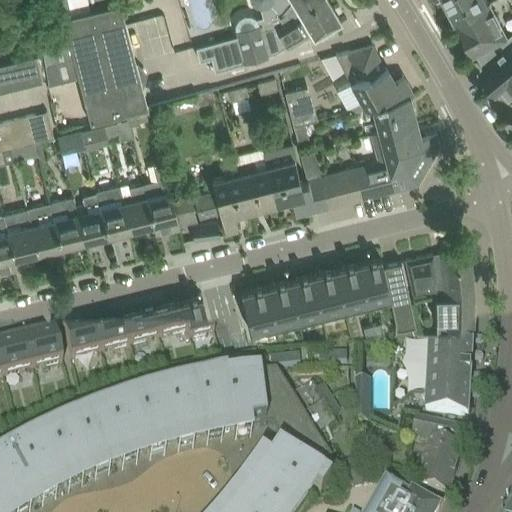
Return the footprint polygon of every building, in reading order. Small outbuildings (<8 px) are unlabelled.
[(40,0),(46,21),(70,15),(66,0),(40,0)] [(238,34),(196,46),(198,53),(252,38),(261,33),(299,10),(300,10),(316,0),(252,0),(255,3),(261,5),(263,15),(266,26),(238,34)] [(252,38),(198,53),(199,58),(211,54),(215,68),(245,60),(245,61),(268,55),(267,52),(275,50),(279,48),(286,44),(287,46),(307,34),(309,38),(340,19),(329,0),(316,0),(300,10),(299,10),(261,33),(252,38)] [(446,0),(456,18),(489,1),(488,0),(446,0)] [(480,51),(492,45),(508,37),(489,1),(456,18),(474,54),(480,51)] [(46,21),(38,23),(45,63),(48,83),(78,75),(90,121),(126,112),(131,110),(148,106),(140,78),(145,77),(142,68),(138,70),(120,2),(101,7),(70,15),(46,21)] [(511,33),(508,37),(492,45),(480,51),(491,64),(482,70),(497,88),(502,84),(511,75),(511,33)] [(345,51),(336,54),(351,81),(365,106),(372,104),(372,103),(409,94),(409,95),(413,92),(407,81),(403,74),(393,79),(386,67),(385,67),(372,43),(345,51)] [(36,55),(23,58),(30,84),(42,81),(36,55)] [(18,87),(30,84),(23,58),(12,61),(18,87)] [(7,90),(18,87),(12,61),(0,64),(7,90)] [(511,75),(502,84),(511,96),(511,75)] [(260,92),(277,87),(275,77),(258,82),(260,92)] [(231,99),(249,95),(246,85),(229,89),(231,99)] [(306,86),(285,91),(286,95),(290,112),(293,124),(304,122),(314,119),(306,86)] [(198,103),(215,98),(212,88),(195,93),(198,103)] [(379,131),(416,121),(409,95),(409,94),(372,103),(372,104),(379,131)] [(148,106),(131,110),(135,123),(140,122),(139,121),(151,118),(150,116),(148,106)] [(41,140),(54,137),(47,109),(35,112),(41,140)] [(34,141),(41,140),(35,112),(24,115),(30,142),(34,141)] [(19,145),(30,142),(24,115),(12,118),(19,145)] [(7,148),(11,147),(19,145),(12,118),(1,121),(7,148)] [(128,121),(127,119),(104,124),(107,136),(119,133),(120,139),(132,136),(128,121)] [(7,148),(1,121),(0,120),(0,149),(2,149),(5,162),(14,160),(11,147),(7,148)] [(416,121),(379,131),(371,133),(378,160),(429,147),(430,144),(428,133),(419,135),(416,121)] [(298,141),(308,139),(304,122),(293,124),(298,141)] [(84,141),(96,139),(107,136),(104,124),(81,130),(84,141)] [(81,130),(57,136),(61,153),(62,153),(65,166),(79,162),(76,150),(85,147),(84,141),(81,130)] [(398,188),(417,183),(440,145),(436,131),(428,133),(430,144),(429,147),(378,160),(355,166),(361,191),(363,197),(398,188)] [(19,145),(11,147),(14,160),(38,154),(34,141),(30,142),(19,145)] [(319,175),(307,179),(300,180),(294,158),(291,144),(263,151),(276,201),(291,198),(296,215),(316,210),(314,203),(326,200),(319,175)] [(276,201),(263,151),(262,147),(235,155),(237,164),(249,208),(276,201)] [(307,179),(319,175),(320,175),(313,148),(300,151),(307,179)] [(171,192),(163,159),(152,162),(156,180),(144,183),(155,227),(154,227),(156,233),(180,227),(179,225),(171,193),(171,192)] [(226,233),(238,230),(234,212),(249,208),(237,164),(221,168),(223,176),(212,179),(215,190),(220,212),(226,233)] [(361,191),(355,166),(343,169),(350,194),(361,191)] [(350,194),(343,169),(331,172),(338,197),(350,194)] [(331,172),(320,175),(319,175),(326,200),(338,197),(331,172)] [(155,227),(144,183),(129,186),(130,191),(122,193),(130,228),(144,225),(145,229),(154,227),(155,227)] [(108,239),(118,236),(117,232),(130,228),(122,193),(120,184),(96,190),(100,207),(108,239)] [(108,239),(100,207),(96,190),(95,190),(96,193),(82,196),(84,202),(75,204),(84,240),(97,236),(98,241),(108,239)] [(61,250),(71,248),(70,243),(84,240),(75,204),(73,196),(49,202),(53,218),(61,250)] [(190,215),(185,196),(174,199),(178,218),(190,215)] [(61,250),(53,218),(49,202),(26,208),(37,251),(51,248),(52,252),(61,250)] [(16,268),(17,267),(15,261),(24,259),(24,255),(37,251),(26,208),(3,213),(16,268)] [(0,271),(16,268),(3,213),(0,214),(0,271)] [(193,238),(219,235),(217,219),(191,223),(193,238)] [(443,292),(473,289),(473,287),(469,249),(438,252),(405,259),(412,293),(438,291),(438,292),(443,292)] [(381,256),(357,262),(367,303),(391,297),(384,264),(383,264),(381,256)] [(396,327),(403,327),(415,325),(401,260),(384,264),(391,297),(396,323),(396,327)] [(357,262),(334,268),(344,309),(367,303),(357,262)] [(334,268),(311,273),(321,315),(344,309),(334,268)] [(311,273),(288,279),(298,320),(321,315),(311,273)] [(288,279),(265,285),(275,326),(298,320),(288,279)] [(265,285),(241,290),(251,332),(275,326),(265,285)] [(418,334),(417,334),(419,342),(429,342),(444,342),(473,344),(474,323),(474,322),(473,289),(443,292),(443,296),(436,297),(438,332),(418,334)] [(198,295),(177,300),(185,334),(187,342),(211,336),(212,336),(202,294),(201,294),(198,295)] [(177,300),(148,308),(156,341),(185,334),(177,300)] [(148,308),(119,315),(127,348),(156,341),(148,308)] [(119,315),(90,322),(98,356),(127,348),(119,315)] [(383,321),(373,324),(377,338),(386,336),(383,321)] [(61,329),(60,329),(61,330),(69,363),(98,356),(90,322),(61,329)] [(373,324),(363,326),(367,341),(377,338),(373,324)] [(403,340),(419,342),(415,325),(403,327),(403,340)] [(48,332),(21,339),(29,373),(61,365),(57,351),(52,331),(48,332)] [(21,339),(0,344),(0,369),(2,379),(29,373),(21,339)] [(468,419),(473,344),(444,342),(429,342),(429,343),(425,412),(468,419)] [(316,355),(316,365),(331,365),(331,355),(316,355)] [(331,355),(331,365),(346,365),(346,355),(331,355)] [(297,356),(283,358),(283,368),(298,366),(297,356)] [(283,358),(268,359),(269,369),(283,368),(283,358)] [(209,367),(195,370),(197,379),(211,376),(209,367)] [(195,370),(181,373),(183,383),(197,379),(195,370)] [(0,511),(296,511),(302,505),(310,492),(318,498),(329,482),(321,477),(329,463),(314,439),(334,426),(330,419),(321,406),(313,393),(309,386),(289,399),(274,375),(259,376),(225,382),(224,378),(207,381),(192,385),(176,388),(161,393),(145,397),(129,402),(114,407),(99,412),(83,418),(68,423),(53,431),(39,437),(24,444),(10,452),(0,457),(0,511)] [(151,380),(137,384),(140,394),(154,389),(151,380)] [(370,382),(354,382),(354,408),(369,408),(370,382)] [(137,384),(123,389),(126,398),(140,394),(137,384)] [(321,388),(313,393),(321,406),(329,401),(321,388)] [(109,393),(95,399),(98,408),(112,402),(109,393)] [(329,401),(321,406),(330,419),(338,414),(329,401)] [(369,426),(369,408),(354,408),(354,421),(369,426)] [(57,413),(43,420),(48,429),(61,422),(57,413)] [(43,420),(30,426),(35,435),(48,429),(43,420)] [(461,450),(466,433),(415,422),(411,442),(429,446),(430,441),(461,450)] [(446,499),(461,450),(430,441),(429,446),(414,490),(446,499)] [(402,496),(404,492),(402,491),(404,472),(384,469),(381,482),(380,484),(382,485),(402,496)] [(347,476),(339,477),(341,491),(361,488),(359,474),(347,476)] [(430,511),(408,499),(407,501),(401,497),(402,496),(382,485),(366,511),(430,511)]
